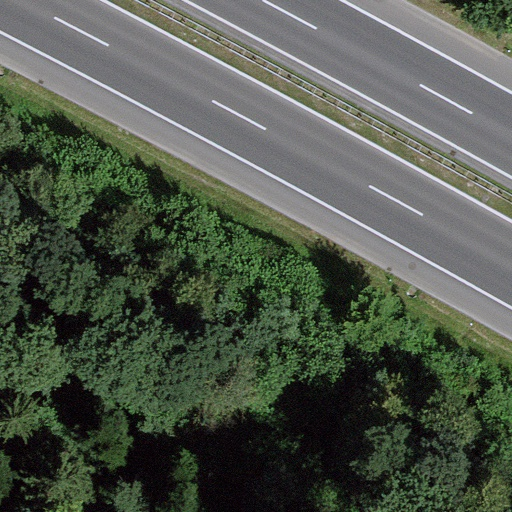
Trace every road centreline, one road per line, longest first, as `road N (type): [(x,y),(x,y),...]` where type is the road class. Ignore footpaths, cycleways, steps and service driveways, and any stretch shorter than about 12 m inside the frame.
road 1 (motorway): [(4,0),(511,275)]
road 2 (motorway): [(511,147),(244,0)]
